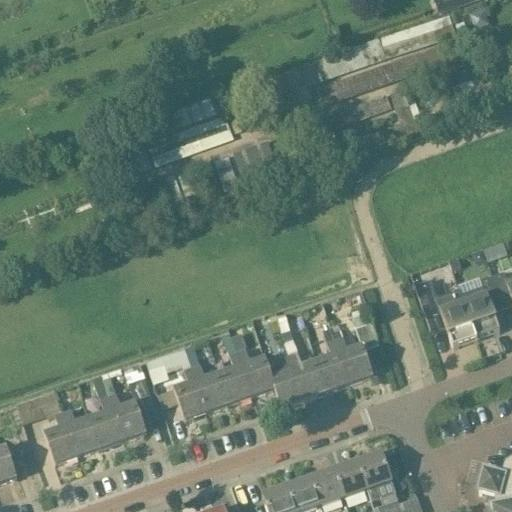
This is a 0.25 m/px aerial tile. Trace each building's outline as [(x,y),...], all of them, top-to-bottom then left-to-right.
[(482,0),(448,0),(452,11),(482,1),(482,0)] [(343,53),(347,72),(383,63),(379,44),(343,53)] [(154,170),(233,144),(218,98),(160,117),(167,137),(146,144),(154,170)] [(487,266),(496,263),(492,251),(483,254),(487,266)] [(457,263),(449,266),(452,274),(460,271),(457,263)] [(504,276),(492,280),(502,307),(511,303),(511,280),(507,282),(504,276)] [(460,293),(459,293),(477,344),(500,335),(491,311),(502,307),(492,280),(480,284),(482,291),(461,298),(460,293)] [(453,352),(477,344),(459,293),(437,301),(431,284),(415,290),(430,332),(445,327),(453,352)] [(366,353),(379,349),(371,327),(355,333),(359,346),(364,346),(366,353)] [(331,333),(323,335),(329,351),(336,348),(332,337),(331,333)] [(339,334),(332,337),(336,348),(350,389),(372,382),(361,353),(347,357),(339,334)] [(291,337),(282,340),(283,342),(287,354),(289,359),(290,364),(299,361),(291,337)] [(241,339),(233,342),(235,346),(236,349),(238,356),(246,353),(241,339)] [(233,341),(224,344),(227,352),(230,360),(238,357),(238,356),(236,349),(235,346),(233,342),(233,341)] [(331,362),(317,367),(328,397),(350,389),(336,348),(329,351),(327,351),(331,362)] [(169,373),(184,368),(179,354),(145,365),(152,387),(172,381),(169,373)] [(246,356),(239,358),(254,402),(275,395),(273,389),(275,388),(273,382),(267,363),(250,369),(246,356)] [(234,374),(220,379),(231,410),(254,402),(239,358),(230,361),(234,374)] [(196,359),(189,361),(193,373),(200,371),(196,359)] [(299,361),(290,364),(305,405),(328,397),(317,367),(303,372),(299,361)] [(275,388),(273,389),(275,395),(281,413),(305,405),(290,364),(282,367),(285,378),(273,382),(275,388)] [(200,371),(193,373),(208,418),(231,410),(220,379),(204,384),(200,371)] [(188,389),(157,399),(163,416),(179,410),(185,425),(208,418),(193,373),(184,376),(188,389)] [(110,384),(103,386),(104,390),(106,394),(110,406),(110,407),(117,404),(110,384)] [(145,385),(128,390),(135,409),(137,409),(143,427),(158,422),(145,385)] [(106,394),(97,397),(98,401),(101,409),(101,410),(110,407),(110,406),(106,394)] [(41,401),(40,402),(49,427),(50,427),(56,424),(63,422),(54,397),(41,401)] [(117,404),(110,407),(124,447),(147,439),(143,427),(137,409),(135,409),(122,414),(119,404),(117,404)] [(105,420),(91,424),(102,454),(124,447),(110,407),(101,410),(101,409),(105,420)] [(74,418),(65,421),(68,432),(79,462),(101,455),(91,424),(77,429),(74,418)] [(60,435),(45,440),(55,471),(79,462),(68,432),(65,421),(63,422),(56,424),(60,435)] [(0,489),(17,484),(7,454),(0,456),(0,489)] [(358,466),(368,495),(372,506),(395,498),(392,487),(402,483),(395,463),(384,467),(381,458),(358,466)] [(511,511),(511,463),(505,468),(502,482),(485,477),(479,497),(496,501),(493,511),(511,511)] [(358,466),(335,474),(345,503),(368,495),(358,466)] [(335,474),(312,482),(322,511),(345,503),(335,474)] [(312,482),(288,491),(295,511),(319,511),(322,511),(312,482)] [(267,511),(295,511),(288,491),(263,500),(267,511)]
